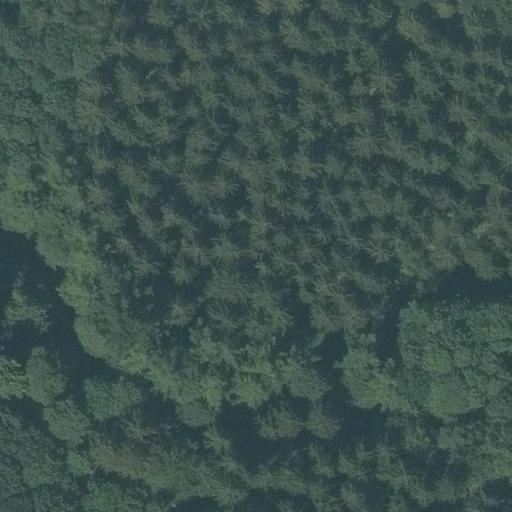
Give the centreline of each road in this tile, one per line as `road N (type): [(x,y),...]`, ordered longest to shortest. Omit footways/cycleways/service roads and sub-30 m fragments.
road 1 (track): [(113,368),(212,391),(331,396),(511,427)]
road 2 (unknown): [(83,511),(113,368)]
road 3 (track): [(0,229),(85,344)]
